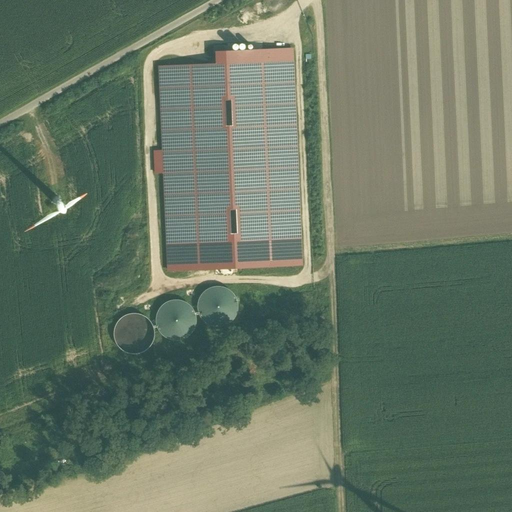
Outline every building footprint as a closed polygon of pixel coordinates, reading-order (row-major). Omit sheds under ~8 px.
[(216,67),(160,69),(167,272),(303,267),(295,50),(216,53),(216,67)] [(160,150),(152,151),(153,174),(161,173),(160,150)] [(220,329),(227,327),(232,324),(236,319),(238,313),(238,307),(237,301),(233,296),(229,292),(224,290),(219,289),(214,289),(209,291),(203,295),(199,301),(198,308),(198,315),(201,321),(207,326),(213,329),(220,329)] [(178,343),(185,341),(190,338),(194,333),(196,327),(196,321),(195,315),(191,310),(187,306),(183,304),(177,303),(172,303),(167,305),(161,309),(157,315),(156,322),(157,329),(160,335),(165,340),(171,343),(178,343)] [(137,357),(144,355),(149,352),(153,347),(155,341),(155,335),(154,329),(150,324),(146,320),(141,318),(136,317),(131,317),(126,319),(120,323),(116,329),(115,336),(115,343),(118,349),(124,354),(130,357),(137,357)]
